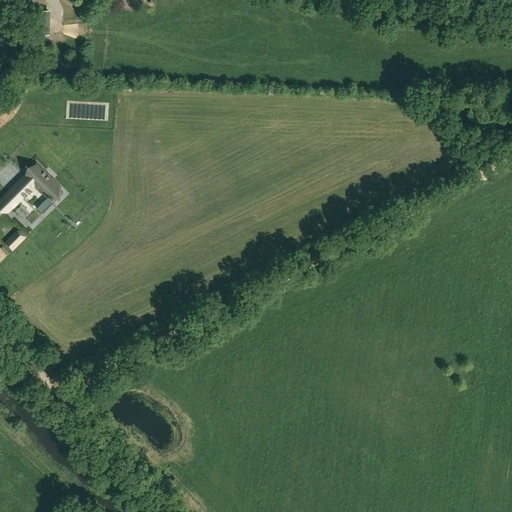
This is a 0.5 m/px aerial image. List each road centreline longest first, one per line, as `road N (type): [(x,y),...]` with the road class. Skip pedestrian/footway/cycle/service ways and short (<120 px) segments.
road 1 (track): [(511,158),(60,395)]
road 2 (track): [(60,395),(165,511)]
